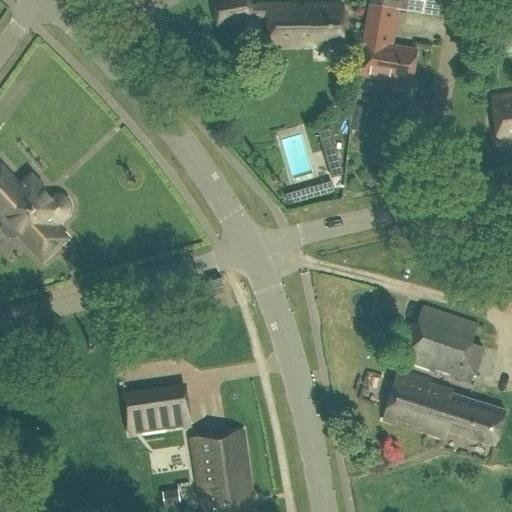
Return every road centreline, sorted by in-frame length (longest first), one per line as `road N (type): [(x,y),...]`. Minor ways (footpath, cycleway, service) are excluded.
road 1 (tertiary): [(252,248),(194,156),(44,0)]
road 2 (tertiary): [(325,511),(300,381),(252,248)]
road 3 (unclassified): [(0,321),(252,248)]
road 4 (unclassified): [(424,205),(457,0)]
road 5 (unclassified): [(252,248),(424,205)]
